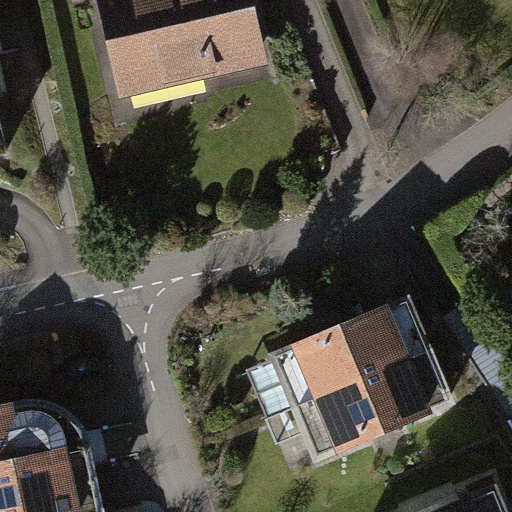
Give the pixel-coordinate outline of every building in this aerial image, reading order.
[(64,0),(68,15),(92,10),(89,0),(64,0)] [(89,0),(92,10),(117,114),(262,79),(243,0),(89,0)] [(0,168),(8,167),(0,129),(0,168)] [(405,295),(256,355),(306,468),(459,410),(405,295)] [(8,424),(0,425),(0,511),(67,511),(61,472),(15,478),(8,424)]
